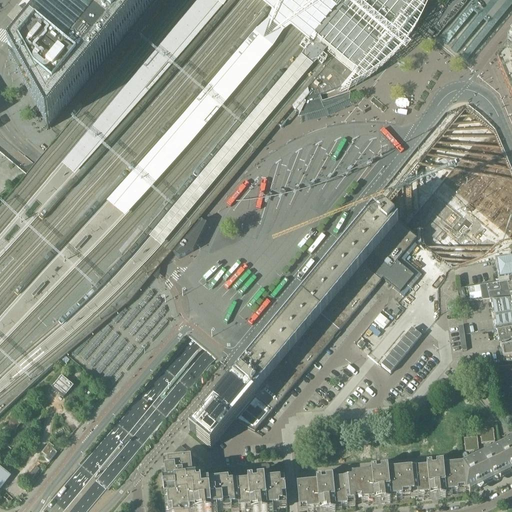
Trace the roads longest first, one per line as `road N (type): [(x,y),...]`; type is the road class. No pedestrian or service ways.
road 1 (secondary): [(481,0),(51,511)]
road 2 (secondary): [(78,511),(504,0)]
road 3 (residential): [(138,511),(135,477),(443,99),(478,95),(511,152)]
